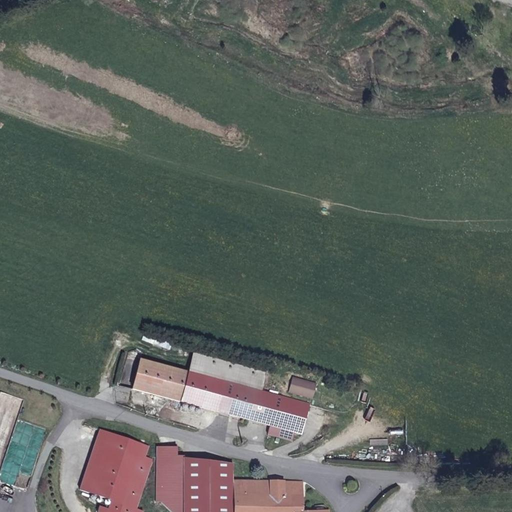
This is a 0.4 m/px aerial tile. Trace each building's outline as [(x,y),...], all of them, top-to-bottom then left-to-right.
[(271,424),(288,429),(296,400),(261,391),(266,371),(195,353),(190,371),(142,359),(134,389),(271,424)] [(317,383),(293,377),(289,393),(313,399),(317,383)] [(374,403),(376,392),(366,390),(364,401),(374,403)] [(0,474),(1,474),(23,398),(0,391),(0,474)] [(311,403),(296,400),(288,429),(296,431),(303,432),(311,403)] [(288,429),(271,424),(269,434),(293,440),(296,431),(288,429)] [(100,430),(80,490),(112,500),(137,509),(154,459),(146,456),(149,446),(100,430)] [(156,447),(156,502),(162,502),(173,511),(184,511),(185,457),(185,455),(178,455),(178,446),(156,447)] [(185,457),(184,511),(234,511),(233,481),(233,463),(185,457)] [(21,465),(16,486),(26,489),(32,467),(21,465)] [(304,511),(304,480),(233,481),(234,511),(330,511),(331,511),(304,511)] [(137,509),(112,500),(109,509),(100,506),(98,511),(143,511),(144,511),(137,509)]
